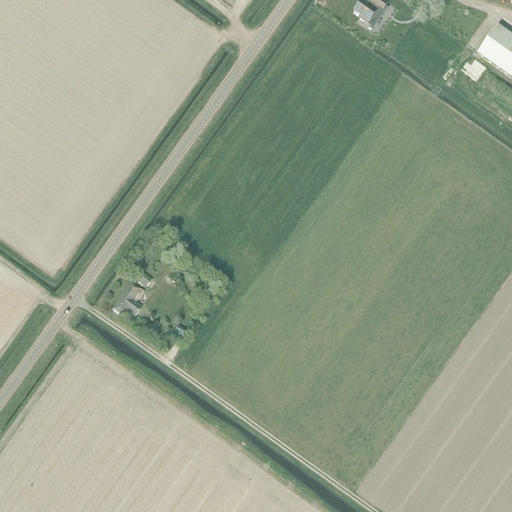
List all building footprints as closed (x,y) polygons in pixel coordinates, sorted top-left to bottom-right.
[(362,0),(354,12),(360,16),(359,19),(369,26),(379,11),(378,11),(379,9),(383,12),(388,4),(382,0),(369,0),(367,3),(362,0)] [(511,35),(499,26),(478,56),(511,79),(511,35)] [(511,86),(476,59),(464,76),(511,111),(511,86)] [(140,273),(135,279),(145,287),(150,280),(140,273)] [(135,305),(143,293),(132,286),(132,285),(113,311),(121,317),(122,316),(125,318),(129,314),(133,317),(135,316),(139,310),(139,308),(135,305)] [(185,332),(176,327),(171,335),(181,340),(185,332)]
